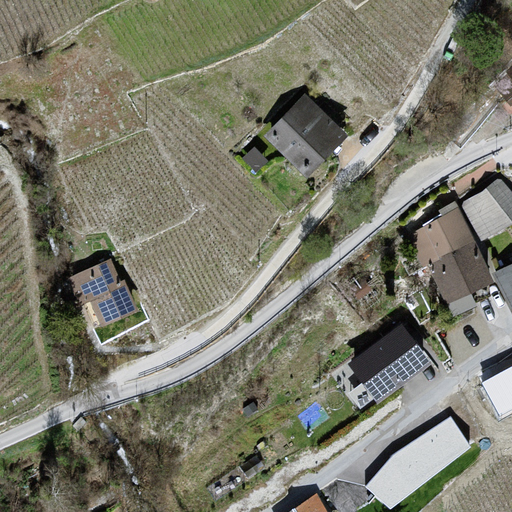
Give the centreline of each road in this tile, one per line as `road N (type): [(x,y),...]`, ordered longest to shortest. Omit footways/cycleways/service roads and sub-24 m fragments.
road 1 (residential): [(511,149),(398,212),(272,329),(199,377),(0,453)]
road 2 (unclassified): [(269,511),(511,337)]
